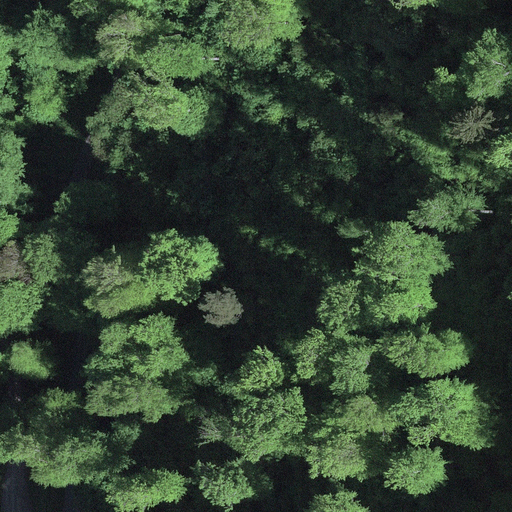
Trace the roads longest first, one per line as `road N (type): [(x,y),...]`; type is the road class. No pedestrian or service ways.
road 1 (track): [(81,511),(73,409),(83,313),(73,191),(124,65),(136,0)]
road 2 (track): [(0,334),(19,399),(18,511)]
